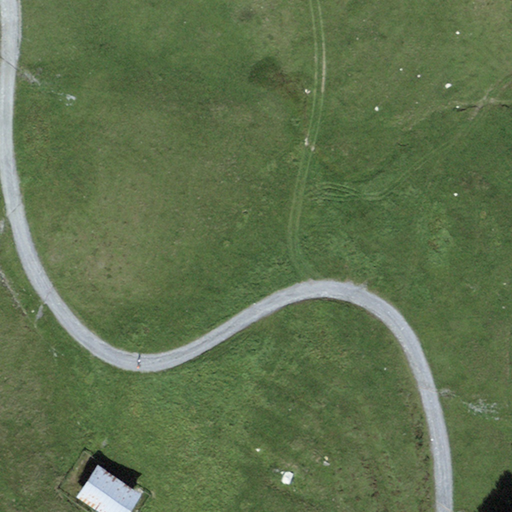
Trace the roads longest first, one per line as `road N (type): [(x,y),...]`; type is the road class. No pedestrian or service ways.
road 1 (track): [(5,0),(7,166),(44,286),(84,336),(144,364),(199,349),(258,309),(315,288),(361,299),(405,333),(426,390),(440,511)]
road 2 (track): [(387,319),(331,223),(315,158),(316,0)]
